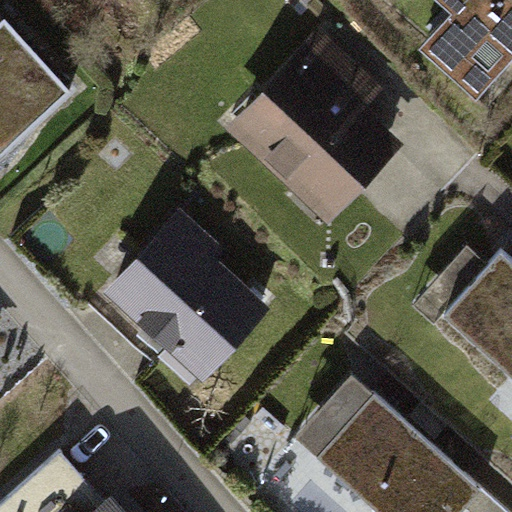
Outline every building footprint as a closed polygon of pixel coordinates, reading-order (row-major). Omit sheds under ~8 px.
[(511,0),(453,0),(511,53),(511,0)] [(75,87),(0,4),(0,147),(4,151),(75,87)] [(433,33),(422,45),(472,92),(483,80),(433,33)] [(389,140),(303,61),(244,124),(329,204),(389,140)] [(174,225),(117,288),(174,340),(164,352),(196,380),(263,306),(174,225)] [(511,256),(503,248),(446,311),(511,370),(511,256)] [(511,511),(377,390),(320,453),(386,511),(511,511)] [(119,511),(63,450),(0,506),(0,511),(119,511)]
